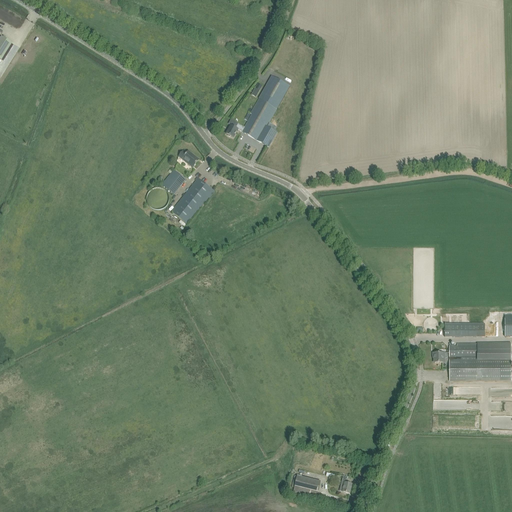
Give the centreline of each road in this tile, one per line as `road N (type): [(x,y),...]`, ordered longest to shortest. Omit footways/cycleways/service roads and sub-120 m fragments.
road 1 (tertiary): [(366,511),(414,383),(411,350),(299,193),(225,156),(204,136)]
road 2 (tertiary): [(204,136),(164,91),(18,0)]
road 3 (track): [(299,193),(469,171),(511,186)]
road 4 (unclassified): [(204,136),(270,54),(293,0)]
